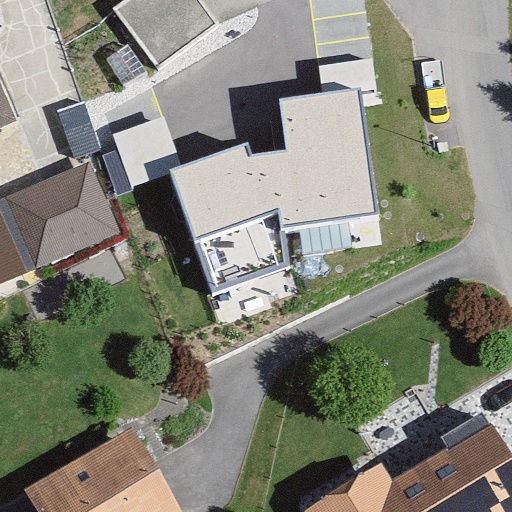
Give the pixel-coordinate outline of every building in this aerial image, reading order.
[(223,25),(206,0),(123,0),(114,6),(155,69),(223,25)] [(0,80),(0,121),(15,115),(0,80)] [(363,96),(278,106),(287,176),(273,178),(280,236),(378,224),(363,96)] [(167,112),(114,127),(128,180),(182,166),(167,112)] [(90,168),(15,195),(38,258),(113,231),(90,168)] [(511,511),(511,452),(489,410),(393,462),(419,511),(511,511)] [(186,511),(139,430),(24,497),(33,511),(186,511)] [(419,511),(393,462),(312,506),(314,511),(419,511)]
